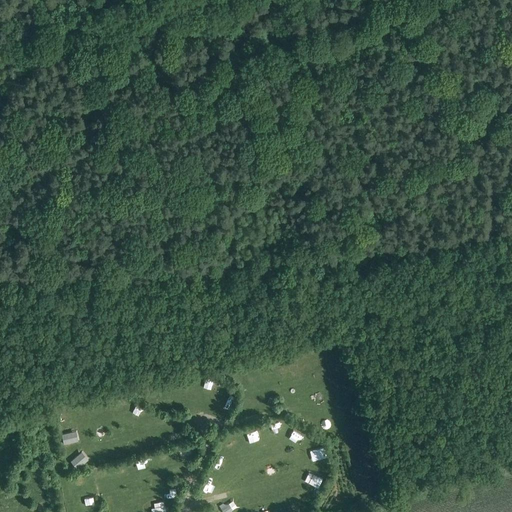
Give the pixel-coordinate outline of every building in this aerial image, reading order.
[(456,112),(449,113),(450,122),(458,121),(456,112)] [(150,418),(156,408),(146,402),(140,412),(150,418)] [(304,426),(301,437),(311,440),(313,429),(304,426)] [(262,439),(261,428),(252,429),(252,440),(262,439)] [(238,432),(228,434),(230,444),(240,442),(238,432)] [(181,455),(193,452),(192,446),(180,449),(181,455)] [(217,464),(225,467),(228,459),(220,456),(217,464)] [(318,481),(328,486),(333,478),(323,473),(318,481)] [(207,484),(217,488),(220,479),(211,475),(207,484)] [(168,494),(180,498),(183,486),(171,483),(168,494)] [(289,511),(299,511),(297,502),(288,504),(289,511)]
